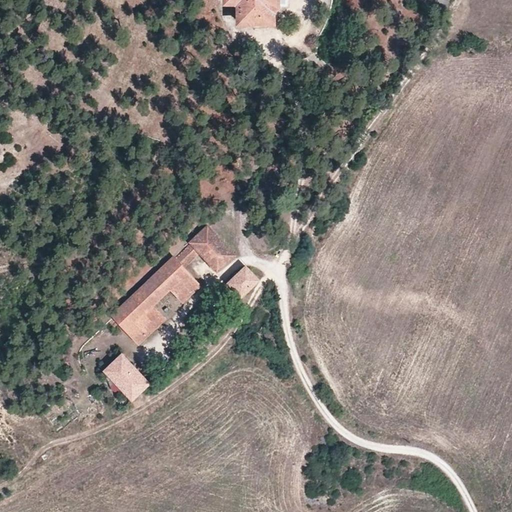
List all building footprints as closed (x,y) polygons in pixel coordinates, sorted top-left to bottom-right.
[(227,0),(227,3),(239,3),(240,23),(272,22),(272,12),(277,7),(277,4),(276,0),(227,0)] [(207,228),(191,243),(200,252),(217,271),(234,255),(207,228)] [(191,243),(174,259),(183,269),(200,252),(191,243)] [(174,259),(163,270),(187,296),(198,286),(183,269),(174,259)] [(244,268),(229,283),(241,296),(256,281),(244,268)] [(163,270),(130,300),(155,326),(164,318),(154,306),(170,290),(181,302),(187,296),(163,270)] [(130,300),(107,321),(112,327),(117,322),(137,343),(155,326),(130,300)] [(218,321),(209,330),(214,334),(222,326),(218,321)] [(121,356),(105,371),(132,399),(148,384),(121,356)] [(177,359),(171,365),(176,371),(182,364),(177,359)]
